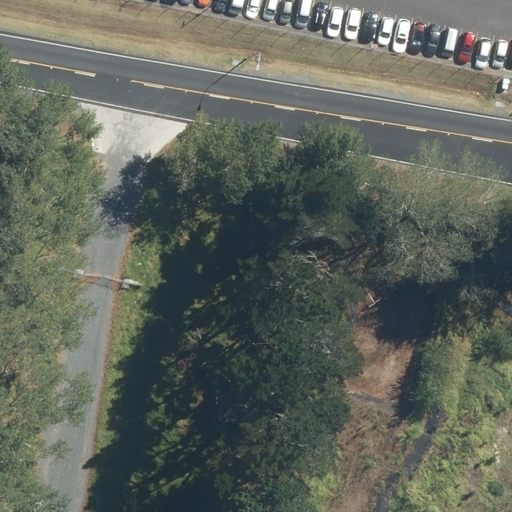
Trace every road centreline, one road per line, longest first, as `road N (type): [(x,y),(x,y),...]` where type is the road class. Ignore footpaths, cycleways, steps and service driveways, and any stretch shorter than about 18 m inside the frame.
road 1 (unclassified): [(0,50),(511,146)]
road 2 (track): [(34,511),(130,75)]
